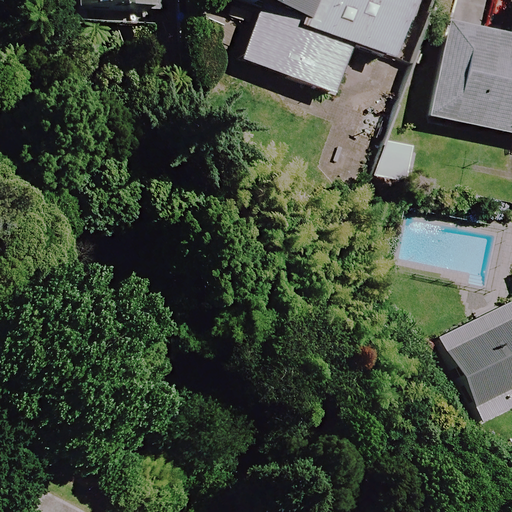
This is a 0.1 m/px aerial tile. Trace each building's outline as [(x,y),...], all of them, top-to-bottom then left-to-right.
[(49,0),(49,17),(149,21),(149,0),(49,0)] [(211,0),(245,12),(225,68),(321,102),(338,54),(376,67),(400,0),(211,0)] [(511,37),(442,24),(424,113),(511,130),(511,37)] [(369,153),(399,105),(367,85),(337,133),(369,153)] [(511,302),(423,346),(465,430),(511,407),(511,302)]
